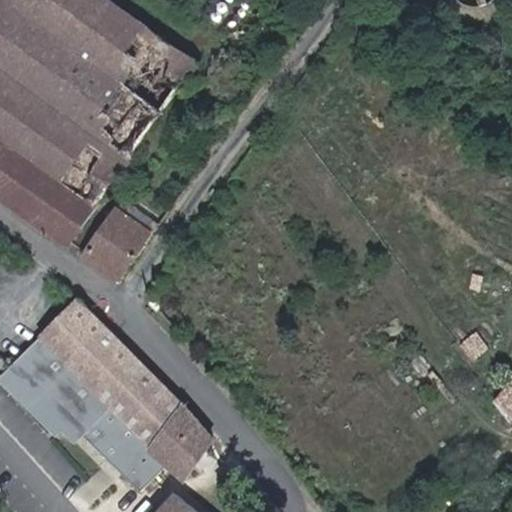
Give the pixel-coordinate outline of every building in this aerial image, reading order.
[(201,64),(109,0),(0,0),(0,192),(78,247),(201,64)] [(303,33),(257,0),(202,0),(193,12),(276,73),(303,33)] [(153,231),(119,208),(87,254),(121,277),(147,240),(153,231)] [(48,340),(37,353),(62,377),(71,368),(96,391),(72,423),(144,495),(173,464),(185,474),(213,434),(169,382),(83,301),(62,322),(48,340)] [(48,340),(62,322),(20,362),(24,364),(37,353),(48,340)] [(14,359),(4,353),(0,362),(0,363),(8,368),(14,359)] [(62,377),(37,353),(24,364),(20,362),(6,379),(63,436),(72,423),(96,391),(71,368),(62,377)] [(511,392),(499,408),(511,423),(511,424),(511,392)] [(208,511),(178,487),(157,511),(208,511)]
